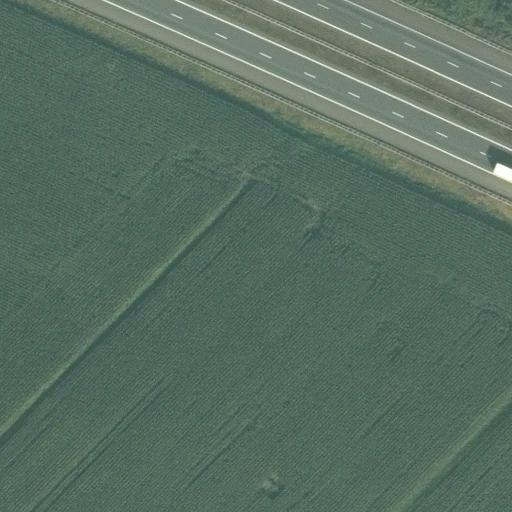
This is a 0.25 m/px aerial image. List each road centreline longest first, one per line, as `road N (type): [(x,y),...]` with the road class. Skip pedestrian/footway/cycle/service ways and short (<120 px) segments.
road 1 (motorway): [(127,0),(511,174)]
road 2 (motorway): [(511,88),(314,0)]
